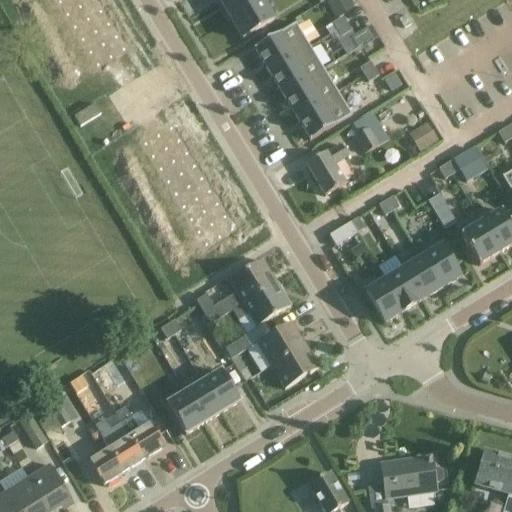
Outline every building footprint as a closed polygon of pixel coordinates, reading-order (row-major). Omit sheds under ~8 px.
[(59,0),(67,12),(87,0),(59,0)] [(87,0),(67,12),(75,26),(104,9),(98,0),(87,0)] [(224,0),(219,3),(231,22),(262,3),(259,0),(224,0)] [(354,10),(348,0),(333,0),(326,5),(336,21),(354,10)] [(273,22),(262,3),(231,22),(242,41),(273,22)] [(75,26),(83,39),(112,22),(104,9),(75,26)] [(336,32),(347,26),(343,19),(332,25),(336,32)] [(83,39),(91,53),(120,36),(112,22),(83,39)] [(256,53),(268,74),(310,49),(296,25),(253,51),(254,52),(255,51),(256,53)] [(347,26),(336,32),(340,39),(351,33),(347,26)] [(372,40),(366,29),(350,39),(356,49),(372,40)] [(128,50),(120,36),(91,53),(100,67),(128,50)] [(268,74),(282,96),(323,71),(310,49),(268,74)] [(365,76),(376,70),(372,63),(361,69),(365,76)] [(376,70),(365,76),(369,84),(380,78),(376,70)] [(282,96),(296,119),(337,94),(323,71),(282,96)] [(403,90),(393,76),(383,83),(392,98),(403,90)] [(350,116),(337,94),(296,119),(309,141),(309,142),(309,143),(352,117),(351,116),(350,116)] [(144,138),(152,152),(182,135),(174,121),(144,138)] [(437,143),(426,125),(408,136),(419,154),(437,143)] [(379,147),(368,130),(354,138),(365,156),(379,147)] [(504,145),(511,141),(505,131),(498,135),(504,145)] [(152,152),(160,166),(190,149),(182,135),(152,152)] [(325,199),(345,187),(334,168),(349,159),(345,152),(341,147),(341,146),(326,155),(306,167),(325,199)] [(160,166),(168,180),(198,163),(190,149),(160,166)] [(452,162),(445,167),(452,177),(459,173),(452,162)] [(168,180),(176,193),(205,176),(198,163),(168,180)] [(449,179),(452,177),(445,167),(438,171),(445,182),(449,179)] [(511,172),(503,178),(501,178),(511,195),(511,172)] [(176,193),(184,206),(213,189),(205,176),(176,193)] [(184,206),(191,219),(221,202),(213,189),(184,206)] [(392,199),(385,203),(392,214),(399,210),(392,199)] [(191,219),(199,233),(229,216),(221,202),(191,219)] [(385,218),(392,214),(385,203),(378,207),(385,218)] [(511,230),(501,212),(481,225),(499,255),(511,247),(511,230)] [(237,230),(229,216),(199,233),(207,247),(237,230)] [(357,220),(350,224),(357,235),(364,231),(357,220)] [(335,248),(357,235),(350,224),(329,237),(335,248)] [(479,268),(499,255),(481,225),(460,237),(479,268)] [(357,262),(368,254),(363,245),(351,252),(357,262)] [(441,249),(421,261),(439,292),(460,280),(441,249)] [(421,261),(403,272),(422,303),(439,292),(421,261)] [(243,309),(277,288),(262,263),(228,284),(235,296),(214,309),(207,297),(196,303),(210,326),(242,307),(243,309)] [(403,272),(386,283),(404,313),(422,303),(403,272)] [(384,326),(404,313),(386,283),(365,295),(384,326)] [(277,288),(243,309),(256,331),(290,310),(277,288)] [(174,323),(167,327),(174,338),(181,333),(174,323)] [(256,346),(270,369),(304,348),(290,325),(256,346)] [(167,327),(160,332),(167,342),(174,338),(167,327)] [(231,361),(238,357),(250,349),(244,339),(221,352),(227,363),(231,361)] [(143,343),(133,349),(138,356),(148,350),(143,343)] [(304,348),(270,369),(285,393),(319,372),(304,348)] [(238,357),(231,361),(244,384),(251,380),(238,357)] [(220,373),(202,384),(221,415),(240,404),(220,373)] [(88,381),(73,390),(88,416),(103,407),(88,381)] [(202,384),(184,395),(204,426),(221,415),(202,384)] [(188,435),(204,426),(184,395),(166,406),(186,437),(188,435)] [(61,431),(73,424),(61,405),(50,411),(61,431)] [(30,416),(19,422),(36,451),(47,445),(30,416)] [(139,433),(131,419),(120,426),(144,464),(164,451),(149,426),(139,433)] [(95,428),(103,440),(110,451),(109,452),(124,476),(144,464),(120,426),(108,433),(102,423),(95,428)] [(96,445),(103,440),(95,428),(88,432),(96,445)] [(3,442),(7,449),(19,442),(14,434),(2,440),(3,442)] [(104,489),(124,476),(109,452),(89,464),(104,489)] [(511,461),(497,457),(495,454),(490,452),(487,454),(484,453),(474,487),(507,496),(511,497),(511,461)] [(381,468),(386,502),(435,495),(434,485),(439,484),(444,481),(443,472),(437,470),(432,470),(430,461),(381,468)] [(27,482),(45,511),(54,511),(71,502),(50,468),(27,482)] [(321,511),(339,511),(348,507),(329,476),(308,489),(321,511)] [(45,511),(27,482),(5,495),(15,511),(45,511)] [(0,511),(15,511),(5,495),(0,498),(0,511)] [(511,511),(511,497),(507,496),(502,511),(511,511)]
